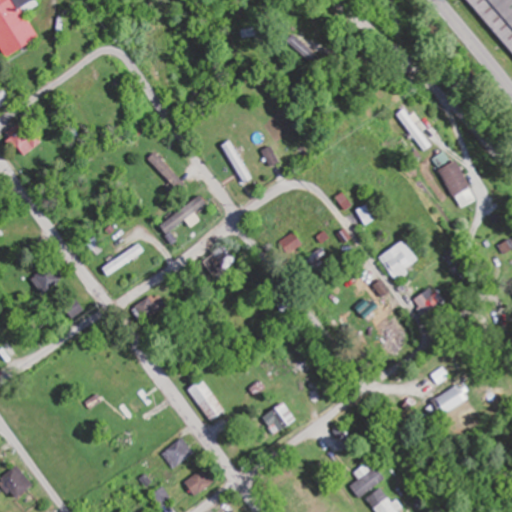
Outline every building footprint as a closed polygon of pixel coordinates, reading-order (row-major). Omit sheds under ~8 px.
[(0,0),(0,56),(33,39),(16,6),(26,0),(0,0)] [(0,106),(8,102),(0,88),(0,106)] [(74,95),(90,128),(99,123),(83,90),(74,95)] [(425,132),(406,106),(395,113),(415,140),(425,132)] [(26,121),(5,130),(16,155),(37,146),(26,121)] [(221,145),(240,185),(250,180),(231,140),(221,145)] [(268,166),(277,161),(270,147),(261,151),(268,166)] [(183,183),(153,152),(145,160),(176,191),(183,183)] [(475,200),(452,160),(438,169),(460,209),(475,200)] [(155,226),(161,234),(203,205),(197,197),(155,226)] [(353,211),(362,226),(376,218),(366,203),(353,211)] [(139,227),(147,224),(140,208),(132,212),(139,227)] [(0,229),(0,242),(27,227),(21,217),(0,229)] [(287,256),(301,245),(292,233),(277,244),(287,256)] [(85,244),(90,250),(97,244),(92,238),(85,244)] [(402,269),(413,262),(400,241),(377,255),(393,283),(406,276),(402,269)] [(197,267),(209,279),(231,257),(219,245),(197,267)] [(324,257),(319,250),(302,263),(306,269),(324,257)] [(46,295),(63,278),(48,263),(31,280),(46,295)] [(425,288),(410,303),(425,318),(441,303),(425,288)] [(84,313),(75,298),(62,306),(70,320),(84,313)] [(164,298),(136,302),(139,317),(166,312),(164,298)] [(51,327),(42,314),(29,322),(39,336),(51,327)] [(368,329),(389,356),(404,344),(383,317),(368,329)] [(223,411),(199,379),(185,389),(208,421),(223,411)] [(466,400),(455,385),(429,403),(439,418),(466,400)] [(150,403),(140,390),(116,407),(126,420),(150,403)] [(272,436),(294,421),(282,402),(260,417),(272,436)] [(161,454),(172,469),(192,453),(181,439),(161,454)] [(367,474),(328,452),(323,460),(362,482),(367,474)] [(0,485),(13,499),(29,484),(14,467),(0,479),(0,485)] [(182,483),(192,496),(211,482),(201,469),(182,483)] [(159,507),(170,500),(162,488),(151,494),(159,507)] [(374,511),(397,511),(378,488),(364,500),(374,511)]
